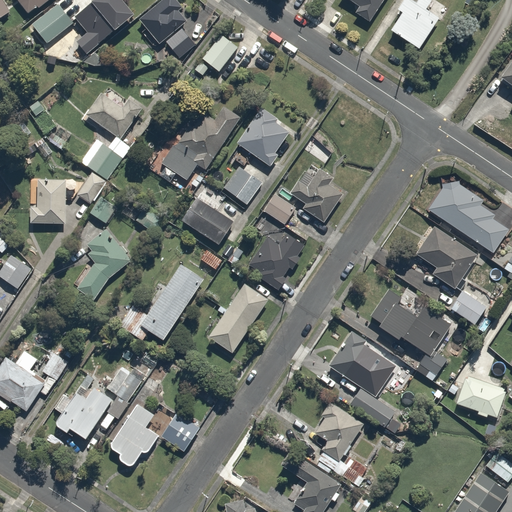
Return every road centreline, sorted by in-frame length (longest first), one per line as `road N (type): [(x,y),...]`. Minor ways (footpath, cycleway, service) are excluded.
road 1 (residential): [(172,511),(429,122)]
road 2 (residential): [(246,0),(429,122)]
